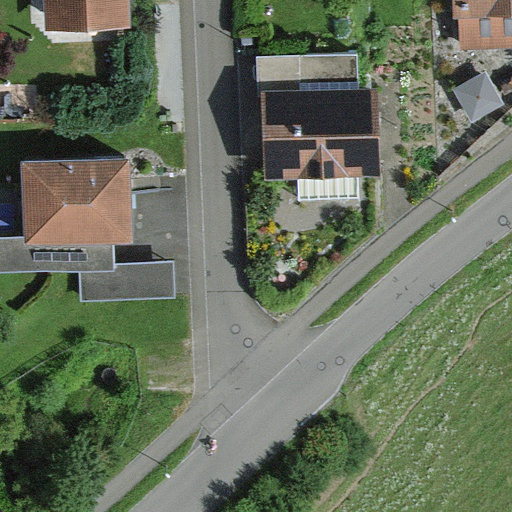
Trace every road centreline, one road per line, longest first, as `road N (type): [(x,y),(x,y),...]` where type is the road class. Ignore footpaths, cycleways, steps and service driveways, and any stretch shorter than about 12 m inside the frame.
road 1 (residential): [(214,0),(233,343),(267,419)]
road 2 (residential): [(511,205),(267,419)]
road 3 (residential): [(267,419),(170,511)]
